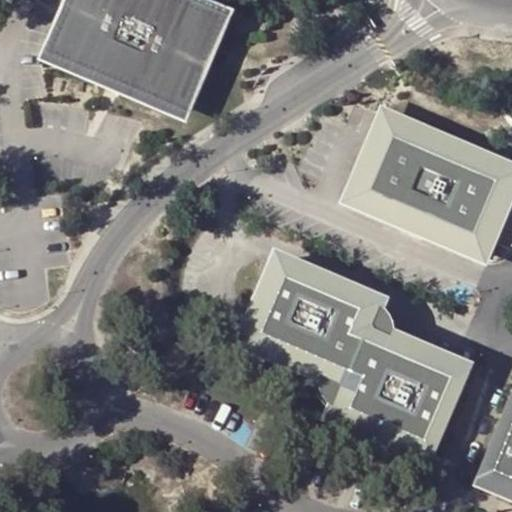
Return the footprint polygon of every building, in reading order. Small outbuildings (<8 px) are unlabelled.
[(238,6),(223,0),(64,0),(41,54),(189,119),(238,6)] [(511,184),(511,174),(382,119),(346,203),(480,260),(511,184)] [(377,310),(275,268),(239,350),(315,383),(317,384),(340,394),(330,416),(330,417),(327,424),(368,443),(386,450),(428,468),(467,379),(391,346),(366,335),(377,310)] [(384,315),(377,310),(366,335),(391,346),(391,345),(393,334),(391,325),(384,315)] [(136,336),(125,350),(154,377),(165,363),(136,336)] [(340,394),(317,384),(316,385),(314,394),(317,404),(322,412),(330,417),(330,416),(340,394)] [(511,403),(475,489),(511,505),(511,403)] [(386,450),(368,443),(365,451),(382,459),(386,450)]
